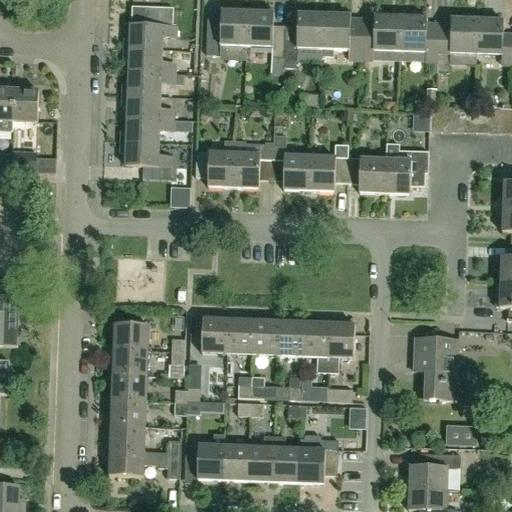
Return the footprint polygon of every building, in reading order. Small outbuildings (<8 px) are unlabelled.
[(125,42),(125,53),(161,54),(162,41),(176,42),(176,30),(170,30),(171,11),(132,9),(132,29),(131,29),(130,42),(125,42)] [(247,15),(246,51),(272,52),(272,61),(284,61),(285,30),(273,30),(274,16),(272,16),(273,11),(257,11),(257,15),(247,15)] [(246,51),(247,15),(221,14),(221,23),(207,23),(206,59),(220,59),(220,50),(246,51)] [(437,75),(439,35),(427,35),(427,21),(427,15),(401,14),(401,20),(400,56),(426,57),(426,65),(433,66),(434,75),(437,75)] [(285,30),(284,61),(284,70),(290,70),(297,71),(297,62),(297,52),(323,53),(324,18),(298,17),(298,31),(285,30)] [(439,35),(437,75),(450,76),(450,57),(476,58),(478,23),(474,22),(474,18),(452,17),(452,22),(451,22),(451,36),(439,35)] [(324,18),(323,53),(323,58),(334,59),(334,54),(349,54),(349,63),(360,64),(362,33),(350,32),(351,19),(324,18)] [(374,55),(400,56),(401,20),(375,19),(375,33),(362,33),(360,64),(374,64),(374,55)] [(502,68),(511,68),(511,37),(504,37),(504,23),(478,23),(476,58),(502,59),(502,68)] [(174,78),(175,76),(175,67),(161,67),(161,54),(125,53),(124,63),(129,63),(129,76),(174,78)] [(184,77),(175,76),(174,78),(129,76),(129,88),(123,88),(123,100),(160,101),(160,88),(174,88),(174,87),(183,87),(184,77)] [(0,92),(0,134),(13,135),(13,125),(14,91),(4,90),(4,93),(0,92)] [(13,125),(37,126),(39,94),(24,94),(24,91),(14,91),(13,125)] [(160,101),(123,100),(123,109),(128,110),(127,123),(173,125),(173,123),(174,114),(160,114),(160,101)] [(442,109),(430,109),(430,112),(430,116),(430,135),(441,135),(442,109)] [(453,136),(454,110),(442,109),(441,135),(453,136)] [(466,110),(454,110),(453,136),(465,136),(466,110)] [(476,136),(477,110),(466,110),(465,136),(476,136)] [(488,137),(489,111),(477,110),(476,136),(488,137)] [(500,137),(501,111),(489,111),(488,137),(500,137)] [(511,124),(511,111),(501,111),(500,137),(511,138),(511,124)] [(121,146),(159,148),(159,135),(173,135),(173,134),(180,134),(181,124),(173,123),(173,125),(127,123),(127,136),(122,135),(121,146)] [(233,192),(235,144),(225,143),(224,157),(196,156),(196,182),(207,182),(207,191),(233,192)] [(259,184),(271,184),(273,146),(265,145),(265,147),(246,147),(246,144),(235,144),(233,192),(259,193),(259,184)] [(283,194),(309,195),(310,160),(285,160),(286,151),(286,145),(273,144),(273,146),(271,184),(283,185),(283,194)] [(159,148),(121,146),(121,156),(126,156),(126,170),(172,171),(172,161),(158,160),(159,148)] [(386,163),(385,198),(410,199),(410,190),(422,190),(423,177),(428,177),(429,156),(399,155),(400,148),(387,147),(386,163)] [(11,156),(11,176),(36,176),(37,155),(12,154),(12,156),(11,156)] [(0,175),(11,176),(11,156),(0,155),(0,175)] [(310,160),(309,195),(334,196),(335,187),(347,187),(348,162),(310,160)] [(385,198),(386,163),(348,162),(347,187),(359,188),(359,197),(385,198)] [(511,248),(511,210),(504,210),(503,236),(511,236),(511,248)] [(502,260),(501,286),(511,286),(511,248),(511,260),(502,260)] [(0,409),(0,398),(8,398),(9,364),(0,364),(0,349),(10,350),(18,350),(21,283),(0,282),(0,409)] [(511,286),(501,286),(496,286),(495,310),(500,310),(500,311),(508,312),(508,324),(511,324),(511,286)] [(201,357),(227,358),(228,323),(203,322),(201,357)] [(254,324),(228,323),(227,358),(253,359),(254,324)] [(279,325),(254,324),(253,359),(278,360),(279,325)] [(305,326),(279,325),(278,360),(303,361),(305,326)] [(328,377),(330,327),(305,326),(303,361),(317,361),(317,376),(328,377)] [(330,327),(328,377),(338,377),(338,362),(354,363),(355,328),(330,327)] [(115,328),(114,353),(148,355),(149,330),(115,328)] [(172,356),(184,356),(185,343),(172,342),(172,356)] [(456,404),(458,344),(414,342),(413,374),(425,374),(424,402),(456,404)] [(113,379),(147,380),(148,355),(114,353),(113,379)] [(184,368),(184,356),(172,356),(171,368),(184,368)] [(146,405),(147,380),(113,379),(112,404),(146,405)] [(251,401),(251,389),(239,388),(238,401),(251,401)] [(276,402),(277,390),(251,389),(251,401),(276,402)] [(277,390),(276,402),(301,403),(302,391),(277,390)] [(302,391),(301,403),(314,404),(314,391),(302,391)] [(187,394),(187,405),(200,406),(200,392),(187,392),(187,394)] [(327,404),(352,406),(352,393),(328,392),(327,404)] [(187,405),(187,394),(174,394),(174,405),(187,405)] [(111,429),(145,430),(146,405),(112,404),(111,429)] [(187,405),(174,405),(173,419),(187,420),(187,418),(187,405)] [(200,406),(187,405),(187,418),(195,419),(199,415),(200,406)] [(250,419),(251,406),(238,406),(238,419),(250,419)] [(251,406),(250,419),(263,420),(263,407),(251,406)] [(288,421),(301,421),(301,409),(289,408),(288,421)] [(144,455),(145,430),(111,429),(110,455),(144,456),(144,455)] [(445,429),(444,449),(475,450),(476,430),(445,429)] [(224,450),(225,438),(214,437),(214,450),(186,449),(185,474),(198,475),(197,484),(222,485),(224,450)] [(300,442),(300,452),(298,487),(324,488),(324,479),(337,479),(338,454),(338,444),(322,443),(321,441),(320,439),(306,438),(304,440),(304,442),(300,442)] [(248,486),(273,487),(275,441),(264,440),(264,451),(249,451),(248,486)] [(273,487),(298,487),(300,452),(285,452),(285,441),(275,441),(273,487)] [(181,444),(169,444),(168,456),(181,456),(181,444)] [(249,451),(224,450),(222,485),(248,486),(249,451)] [(168,456),(144,455),(144,456),(110,455),(108,480),(143,481),(143,468),(158,469),(158,471),(167,471),(167,482),(180,482),(181,456),(168,456)] [(411,469),(410,492),(448,493),(448,471),(461,472),(461,458),(420,457),(419,469),(411,469)] [(0,511),(24,511),(25,504),(20,504),(20,490),(0,489),(0,511)] [(447,511),(448,493),(410,492),(409,511),(447,511)]
